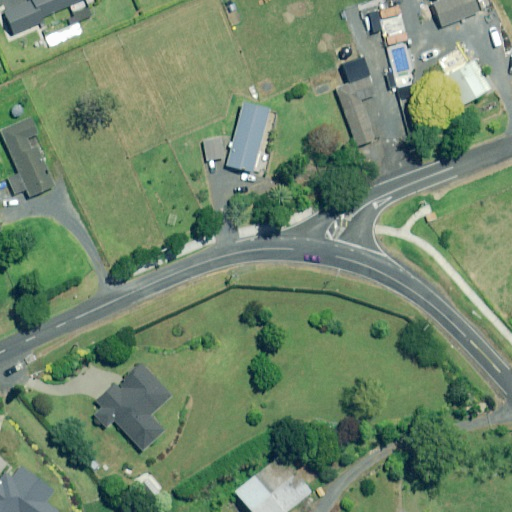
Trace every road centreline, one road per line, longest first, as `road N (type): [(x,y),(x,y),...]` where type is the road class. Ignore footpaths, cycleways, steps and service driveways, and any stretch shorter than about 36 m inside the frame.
road 1 (unclassified): [(319,253),(270,246),(212,257),(0,353)]
road 2 (unclassified): [(511,383),(439,308),(398,279),(319,253)]
road 3 (residential): [(511,143),(359,206),(339,220),(319,253)]
